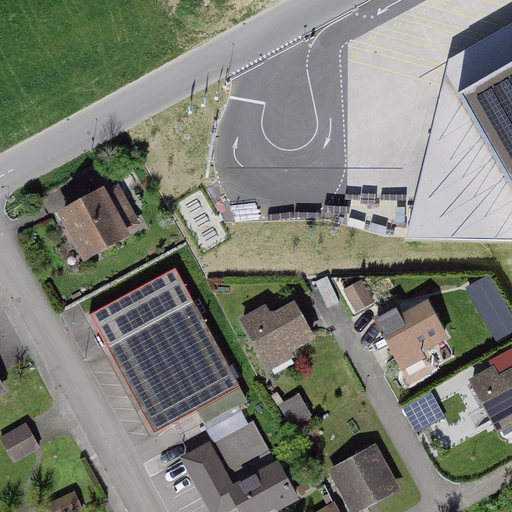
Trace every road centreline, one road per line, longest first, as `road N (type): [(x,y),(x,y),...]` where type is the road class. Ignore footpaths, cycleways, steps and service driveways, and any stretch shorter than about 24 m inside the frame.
road 1 (residential): [(323,0),(0,176)]
road 2 (residential): [(0,242),(146,511)]
